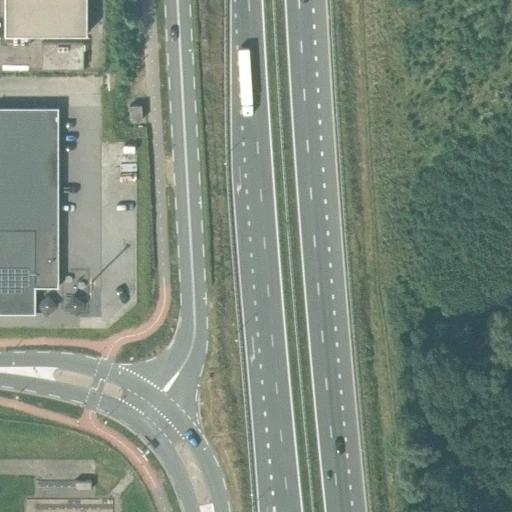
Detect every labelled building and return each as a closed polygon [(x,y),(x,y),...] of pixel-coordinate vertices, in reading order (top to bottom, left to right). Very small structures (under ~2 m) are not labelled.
[(30,35),(87,35),(87,0),(0,0),(0,34),(0,35),(0,45),(30,45),(30,35)] [(83,69),(83,43),(41,43),(41,69),(83,69)] [(143,120),(142,105),(129,106),(130,121),(143,120)] [(58,287),(58,267),(59,106),(0,106),(0,312),(35,313),(35,287),(58,287)] [(91,481),(75,480),(75,488),(91,489),(91,481)]
